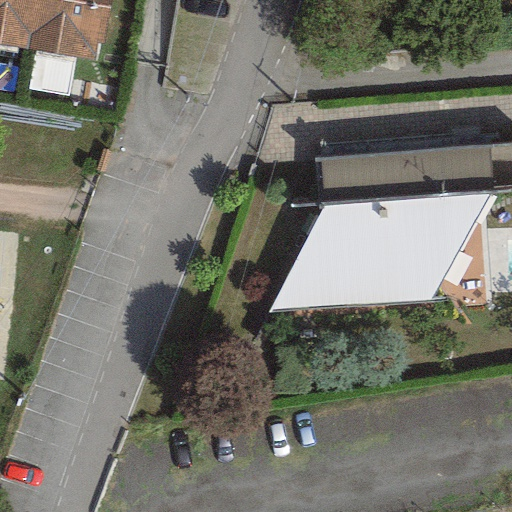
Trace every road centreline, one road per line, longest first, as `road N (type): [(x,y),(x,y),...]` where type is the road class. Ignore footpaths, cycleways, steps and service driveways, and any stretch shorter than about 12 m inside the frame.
road 1 (residential): [(209,147),(73,511)]
road 2 (residential): [(209,147),(511,87)]
road 3 (residential): [(264,0),(209,147)]
